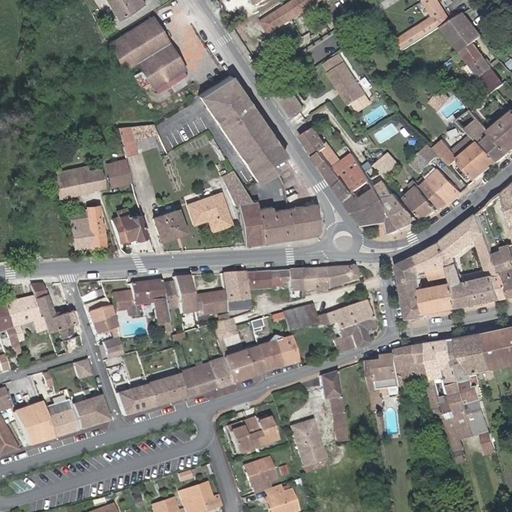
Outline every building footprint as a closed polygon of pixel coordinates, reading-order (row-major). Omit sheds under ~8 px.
[(106,0),(118,19),(143,4),(141,0),(106,0)] [(262,21),(285,6),(281,0),(279,0),(257,14),(262,21)] [(293,18),(315,4),(312,0),(295,0),(285,6),(293,18)] [(423,0),(433,16),(440,27),(451,20),(437,0),(423,0)] [(270,33),(293,18),(285,6),(262,21),(270,33)] [(481,35),(463,12),(451,20),(440,27),(460,52),(481,35)] [(440,27),(433,16),(409,31),(416,42),(440,27)] [(184,69),(167,43),(151,17),(110,43),(121,66),(123,71),(137,62),(141,69),(149,82),(153,88),(184,69)] [(253,37),(244,25),(236,30),(244,42),(253,37)] [(416,42),(409,31),(402,35),(410,46),(416,42)] [(396,39),(403,51),(410,46),(402,35),(396,39)] [(491,64),(475,42),(482,36),(481,35),(460,52),(480,78),(480,77),(493,67),(491,64)] [(357,47),(361,45),(356,36),(352,39),(357,47)] [(367,94),(340,53),(324,63),(329,72),(328,73),(350,106),(353,103),(367,94)] [(493,67),(502,61),(499,58),(491,64),(493,67)] [(442,73),(449,68),(445,63),(439,68),(442,73)] [(123,71),(121,66),(114,69),(116,74),(123,71)] [(505,83),(493,67),(480,77),(492,93),(497,90),(505,83)] [(149,82),(141,69),(132,75),(140,87),(149,82)] [(285,155),(261,120),(230,75),(198,95),(257,182),(275,170),(270,163),(285,155)] [(289,86),(277,94),(292,116),(304,107),(289,86)] [(431,97),(434,100),(441,92),(438,89),(431,97)] [(439,109),(449,97),(442,91),(441,92),(434,100),(432,102),(439,109)] [(367,94),(353,103),(359,112),(373,103),(367,94)] [(472,135),(500,162),(511,153),(489,130),(473,113),(470,110),(457,121),(472,135)] [(511,153),(511,151),(511,111),(489,130),(511,153)] [(157,133),(153,124),(117,127),(124,155),(136,152),(132,141),(157,133)] [(301,136),(315,157),(320,153),(341,182),(351,197),(357,194),(355,191),(372,179),(353,153),(342,162),(331,147),(329,148),(315,127),(301,136)] [(500,162),(472,135),(453,150),(444,139),(432,148),(439,155),(450,166),(458,159),(460,162),(477,180),(500,162)] [(421,174),(439,155),(432,148),(428,143),(420,152),(409,163),(421,174)] [(315,157),(335,186),(341,182),(320,153),(315,157)] [(387,178),(400,166),(388,153),(376,165),(387,178)] [(21,183),(24,171),(25,171),(25,169),(27,169),(29,159),(29,157),(21,155),(18,170),(17,175),(17,176),(16,181),(16,182),(16,188),(21,188),(21,183)] [(130,182),(125,159),(112,163),(115,174),(108,176),(111,187),(130,182)] [(115,174),(112,163),(105,164),(108,176),(115,174)] [(85,170),(84,164),(65,168),(66,170),(66,174),(85,170)] [(101,185),(98,167),(87,169),(91,187),(101,185)] [(91,187),(87,169),(85,170),(66,174),(56,176),(60,194),(91,187)] [(462,192),(439,169),(427,181),(448,202),(462,192)] [(220,176),(233,205),(237,204),(251,201),(233,171),(220,176)] [(375,218),(380,224),(389,222),(391,234),(402,229),(391,211),(390,206),(388,203),(377,186),(372,179),(355,191),(357,194),(375,218)] [(386,181),(377,186),(388,203),(390,206),(391,211),(402,229),(422,220),(422,219),(397,193),(395,194),(386,181)] [(448,202),(427,181),(420,188),(418,184),(414,181),(409,186),(407,184),(399,191),(425,219),(448,202)] [(335,186),(346,201),(351,197),(341,182),(335,186)] [(511,184),(502,193),(511,224),(511,184)] [(22,203),(21,191),(21,188),(16,188),(15,188),(14,195),(14,204),(22,203)] [(231,224),(220,193),(186,204),(193,224),(207,219),(211,231),(231,224)] [(346,201),(364,226),(380,224),(375,218),(357,194),(351,197),(346,201)] [(237,204),(244,246),(261,243),(256,209),(255,201),(251,201),(237,204)] [(288,208),(293,238),(319,233),(314,203),(288,208)] [(256,209),(261,243),(293,238),(288,208),(276,210),(276,206),(256,209)] [(104,244),(101,224),(100,224),(98,207),(87,208),(88,216),(70,218),(74,248),(104,244)] [(88,216),(87,208),(69,210),(70,218),(88,216)] [(145,235),(138,215),(128,218),(125,208),(116,211),(117,216),(110,218),(118,241),(133,237),(134,239),(145,235)] [(183,231),(176,210),(152,218),(160,240),(183,231)] [(452,277),(462,274),(457,257),(477,240),(486,237),(478,215),(443,241),(449,266),(452,277)] [(458,308),(503,299),(495,277),(500,275),(493,254),(486,237),(477,240),(487,271),(489,276),(465,282),(463,276),(462,274),(452,277),(454,284),(458,308)] [(419,273),(428,271),(449,266),(443,241),(416,256),(419,273)] [(511,275),(511,246),(511,244),(503,247),(504,251),(511,275)] [(510,298),(511,297),(511,275),(504,251),(493,254),(500,275),(503,275),(510,298)] [(401,283),(420,278),(419,273),(416,256),(398,265),(401,283)] [(312,289),(327,288),(357,277),(354,266),(323,267),(323,273),(328,273),(328,275),(324,276),(324,283),(312,283),(312,289)] [(428,314),(458,308),(454,284),(452,277),(449,266),(428,271),(431,280),(447,276),(448,285),(427,289),(423,290),(422,290),(426,314),(428,314)] [(302,290),(312,289),(312,283),(324,283),(324,276),(328,275),(328,273),(323,273),(323,267),(301,268),(302,290)] [(289,290),(302,290),(301,268),(278,270),(279,282),(288,282),(289,290)] [(247,290),(270,289),(269,270),(244,272),(247,290)] [(279,282),(278,270),(269,270),(270,289),(270,292),(279,291),(279,282)] [(489,276),(487,271),(463,276),(465,282),(489,276)] [(247,290),(244,272),(221,273),(224,291),(225,302),(249,299),(247,290)] [(503,299),(510,298),(503,275),(500,275),(495,277),(503,299)] [(195,311),(192,295),(188,276),(172,277),(173,281),(178,306),(179,314),(195,311)] [(408,319),(428,316),(428,314),(426,314),(422,290),(420,278),(401,283),(408,319)] [(131,290),(113,293),(116,311),(125,310),(126,316),(141,314),(139,304),(151,303),(155,325),(168,322),(166,309),(161,283),(161,280),(129,284),(131,290)] [(178,306),(173,281),(161,283),(166,309),(178,306)] [(289,290),(288,282),(279,282),(279,291),(289,290)] [(75,325),(70,311),(52,317),(44,295),(40,284),(30,284),(42,317),(46,328),(48,334),(75,325)] [(225,302),(224,291),(199,294),(201,310),(202,315),(227,311),(225,302)] [(201,310),(199,294),(192,295),(195,311),(201,310)] [(39,318),(32,296),(4,303),(17,342),(22,340),(17,325),(32,320),(39,318)] [(109,306),(106,298),(101,300),(103,308),(109,306)] [(373,326),(365,300),(324,314),(327,325),(334,323),(338,337),(332,339),(338,355),(367,343),(363,330),(373,326)] [(17,342),(4,303),(3,302),(0,302),(0,331),(5,330),(7,336),(15,357),(22,355),(17,342)] [(316,324),(314,318),(314,314),(313,314),(311,305),(282,312),(284,318),(287,331),(316,324)] [(86,313),(94,334),(110,329),(115,327),(116,327),(109,306),(103,308),(86,313)] [(282,312),(272,315),(274,321),(284,318),(282,312)] [(327,325),(324,314),(314,318),(316,324),(327,325)] [(46,328),(42,317),(39,318),(32,320),(35,332),(46,328)] [(233,326),(231,318),(228,319),(218,322),(211,324),(217,339),(222,338),(223,337),(221,330),(233,326)] [(260,318),(249,321),(252,331),(261,329),(260,326),(262,326),(260,318)] [(79,336),(75,325),(48,334),(56,356),(65,353),(62,342),(79,336)] [(235,334),(233,326),(221,330),(223,337),(235,334)] [(511,327),(486,333),(495,369),(511,364),(511,327)] [(184,338),(183,332),(171,336),(172,341),(184,338)] [(495,369),(486,333),(458,338),(461,354),(469,368),(471,374),(495,369)] [(281,366),(272,335),(265,342),(256,345),(257,346),(264,372),(281,366)] [(297,362),(289,335),(282,338),(272,335),(281,366),(297,362)] [(117,337),(103,342),(108,359),(123,355),(117,337)] [(226,352),(222,338),(217,339),(222,357),(243,350),(242,347),(226,352)] [(479,385),(475,386),(473,380),(472,380),(471,376),(471,374),(469,368),(461,354),(458,338),(427,343),(429,360),(433,380),(436,380),(448,422),(449,429),(479,421),(482,432),(488,453),(496,451),(489,421),(479,385)] [(433,380),(429,360),(427,343),(416,345),(421,380),(426,379),(438,424),(448,422),(436,380),(433,380)] [(421,380),(416,345),(397,349),(397,353),(401,378),(402,386),(404,396),(412,394),(409,382),(421,380)] [(264,372),(257,346),(244,350),(243,350),(222,357),(231,383),(264,372)] [(401,378),(397,353),(383,355),(383,356),(383,359),(374,361),(366,362),(374,409),(384,408),(383,397),(382,397),(381,389),(378,389),(378,387),(387,386),(387,388),(402,386),(401,378)] [(9,369),(4,354),(0,355),(0,367),(2,371),(9,369)] [(231,383),(222,357),(207,362),(207,363),(178,372),(179,374),(184,398),(216,388),(217,388),(231,383)] [(91,375),(86,359),(73,363),(77,378),(91,375)] [(347,440),(336,370),(319,376),(322,399),(329,398),(336,398),(337,401),(330,403),(336,441),(347,440)] [(48,372),(42,374),(46,386),(52,384),(48,372)] [(147,384),(154,407),(184,398),(179,374),(147,384)] [(481,385),(478,374),(471,376),(472,380),(473,380),(475,386),(479,385),(481,385)] [(147,384),(115,393),(123,415),(124,416),(154,407),(147,384)] [(0,454),(17,449),(0,418),(0,410),(10,407),(4,387),(0,388),(0,454)] [(108,420),(99,395),(71,404),(79,429),(108,420)] [(71,404),(69,399),(42,407),(53,438),(79,429),(71,404)] [(42,407),(40,402),(12,412),(28,446),(53,438),(42,407)] [(254,418),(247,420),(255,443),(261,441),(262,444),(276,439),(268,417),(262,419),(255,422),(254,419),(254,418)] [(255,443),(247,420),(240,422),(240,421),(226,426),(236,453),(256,446),(255,443)] [(324,460),(311,421),(290,427),(303,467),(324,460)] [(482,432),(479,421),(449,429),(455,452),(463,450),(464,449),(461,438),(482,432)] [(466,460),(463,450),(455,452),(459,462),(466,460)] [(276,479),(268,457),(243,465),(250,487),(252,487),(254,493),(264,490),(270,488),(268,481),(276,479)] [(192,478),(190,470),(177,474),(180,481),(192,478)] [(201,511),(216,507),(212,497),(207,482),(178,491),(183,508),(184,511),(201,511)] [(293,511),(298,510),(290,488),(282,491),(280,485),(270,488),(264,490),(266,497),(264,497),(269,511),(293,511)] [(221,506),(217,495),(212,497),(216,507),(221,506)] [(184,511),(183,508),(177,510),(173,497),(150,505),(152,511),(184,511)]
